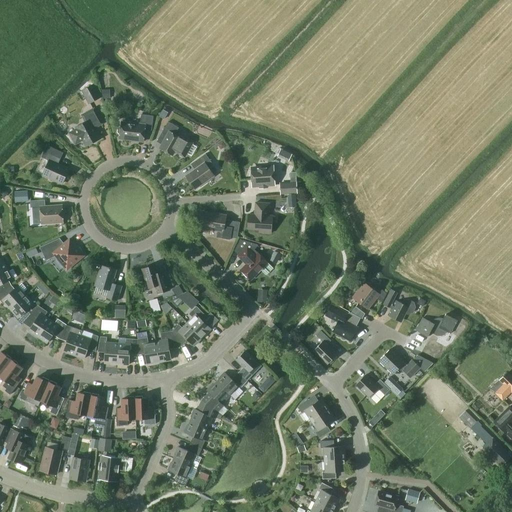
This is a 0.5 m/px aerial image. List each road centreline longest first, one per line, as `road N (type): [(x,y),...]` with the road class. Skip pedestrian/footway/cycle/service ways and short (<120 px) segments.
road 1 (residential): [(171,202),(151,167),(124,160),(98,171),(84,195),(86,222),(104,243),(145,246),(165,227)]
road 2 (residential): [(161,379),(208,359),(252,311),(165,227)]
road 3 (residential): [(0,327),(24,349),(79,376),(161,379)]
road 4 (residential): [(129,504),(166,421),(161,379)]
road 5 (residential): [(129,504),(62,496),(0,476)]
road 6 (residential): [(350,511),(361,450),(333,386)]
